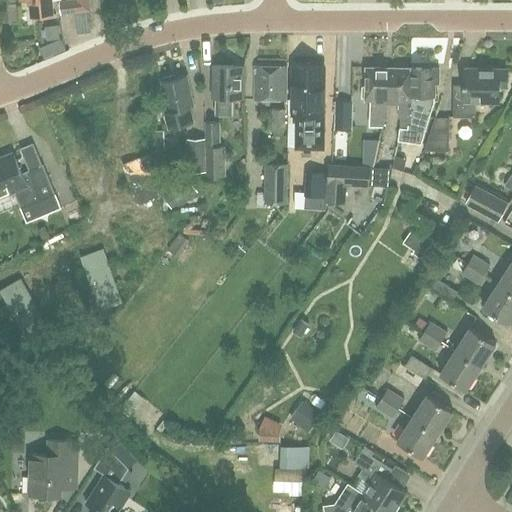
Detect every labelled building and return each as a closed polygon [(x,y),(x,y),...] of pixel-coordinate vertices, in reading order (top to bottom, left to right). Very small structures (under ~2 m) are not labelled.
[(29,0),(32,17),(54,15),(52,0),(29,0)] [(60,15),(90,11),(88,0),(66,0),(59,1),(60,15)] [(62,24),(44,28),(47,40),(65,36),(62,24)] [(244,101),(244,66),(213,65),(212,100),(215,100),(215,115),(232,115),(233,100),(244,101)] [(286,101),(286,66),(256,66),(256,100),(286,101)] [(293,66),(292,114),(297,114),(296,148),(323,148),(324,67),(293,66)] [(389,101),(389,69),(367,69),(366,88),(364,88),(364,99),(366,99),(366,101),(370,101),(369,126),(383,126),(385,115),(388,115),(389,101)] [(410,102),(410,69),(389,69),(389,101),(399,101),(399,116),(401,116),(401,125),(409,125),(410,102)] [(410,102),(409,125),(409,128),(400,126),(398,140),(421,144),(434,104),(435,96),(435,84),(439,84),(439,70),(410,69),(410,102)] [(507,87),(507,70),(464,69),(464,91),(453,90),(453,117),(475,118),(475,102),(499,102),(499,87),(507,87)] [(162,83),(167,102),(163,103),(170,130),(196,123),(191,107),(195,106),(187,76),(176,79),(175,75),(163,78),(164,82),(162,83)] [(351,130),(352,101),(337,100),(337,129),(351,130)] [(269,131),(285,131),(285,109),(270,109),(269,131)] [(448,151),(449,118),(435,117),(424,150),(448,151)] [(205,139),(206,171),(206,177),(220,177),(225,177),(225,145),(219,145),(219,121),(205,121),(205,139)] [(192,172),(206,171),(205,139),(191,140),(192,172)] [(0,156),(0,197),(13,192),(26,223),(61,208),(43,166),(21,175),(13,157),(11,152),(0,156)] [(155,185),(152,176),(157,174),(149,153),(139,157),(121,163),(124,171),(138,206),(153,199),(154,202),(164,196),(159,183),(155,185)] [(287,204),(287,164),(265,163),(265,204),(287,204)] [(326,197),(326,199),(325,202),(345,203),(347,186),(368,187),(370,166),(328,164),(327,172),(326,197)] [(326,197),(327,172),(306,171),(305,195),(304,208),(325,209),(325,202),(326,199),(326,197)] [(497,221),(506,204),(475,187),(466,204),(497,221)] [(423,236),(412,229),(403,242),(415,250),(412,254),(421,259),(434,240),(424,234),(423,236)] [(103,248),(80,256),(100,311),(123,302),(103,248)] [(467,264),(484,274),(490,265),(473,254),(472,255),(467,264)] [(450,266),(461,272),(461,274),(478,284),(484,274),(467,264),(456,257),(450,266)] [(511,262),(498,284),(511,292),(511,262)] [(402,292),(419,296),(424,272),(407,268),(402,292)] [(451,301),(457,291),(436,278),(430,287),(451,301)] [(47,327),(19,280),(1,290),(0,288),(0,298),(3,297),(28,339),(47,327)] [(509,324),(511,319),(511,292),(498,284),(483,307),(509,324)] [(425,331),(442,342),(448,332),(431,321),(425,331)] [(455,351),(481,368),(496,345),(470,328),(455,351)] [(425,331),(419,341),(435,351),(442,342),(425,331)] [(465,392),(481,368),(455,351),(439,375),(465,392)] [(405,366),(425,379),(432,368),(411,355),(405,366)] [(382,398),(398,409),(404,399),(388,388),(382,398)] [(411,419),(438,435),(452,412),(426,396),(411,419)] [(382,398),(376,407),(392,419),(398,409),(382,398)] [(423,458),(438,435),(411,419),(397,442),(423,458)] [(116,511),(129,492),(118,485),(128,469),(137,460),(114,437),(107,447),(94,468),(103,475),(85,504),(97,511),(96,511),(116,511)] [(75,488),(76,441),(48,440),(47,455),(31,454),(29,495),(59,496),(59,488),(75,488)] [(309,469),(311,448),(283,446),(282,467),(309,469)] [(363,469),(358,476),(362,478),(356,488),(393,511),(394,511),(407,492),(386,479),(393,469),(372,456),(374,452),(365,446),(354,463),(363,469)] [(393,511),(356,488),(349,484),(331,511),(393,511)]
